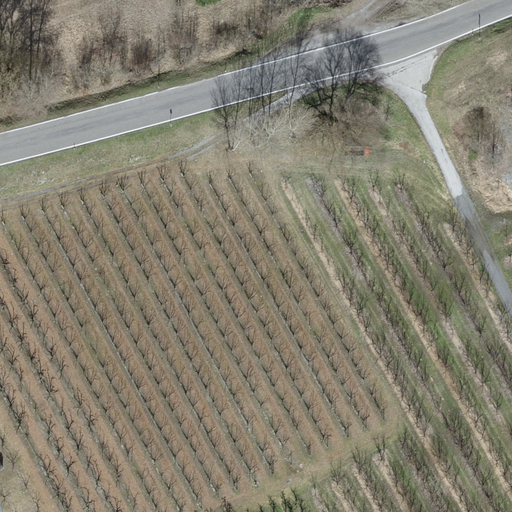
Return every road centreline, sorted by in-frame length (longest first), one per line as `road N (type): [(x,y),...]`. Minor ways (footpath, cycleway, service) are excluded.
road 1 (tertiary): [(511,2),(343,60),(0,148)]
road 2 (track): [(0,205),(187,153),(294,95),(307,82),(306,70)]
road 3 (track): [(391,46),(511,310)]
